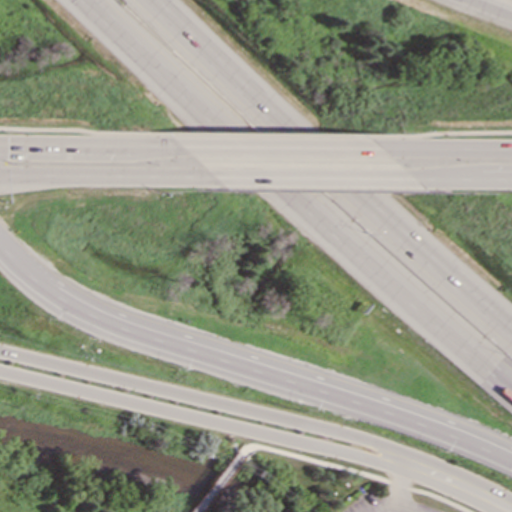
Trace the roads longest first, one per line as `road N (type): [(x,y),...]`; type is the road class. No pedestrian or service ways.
road 1 (motorway): [(42,292),(168,347),(430,427),(511,462)]
road 2 (tertiary): [(449,485),(414,463),(300,427),(0,357)]
road 3 (tertiary): [(0,369),(246,426),(449,485)]
road 4 (motorway): [(255,158),(511,384)]
road 5 (motorway): [(511,324),(325,160)]
road 6 (motorway): [(325,160),(151,0)]
road 7 (motorway): [(87,0),(255,158)]
road 8 (secondary): [(202,177),(407,179)]
road 9 (secondary): [(0,174),(202,177)]
road 10 (secondary): [(377,145),(178,144)]
road 11 (secondary): [(178,144),(0,141)]
road 12 (secondary): [(511,145),(377,145)]
